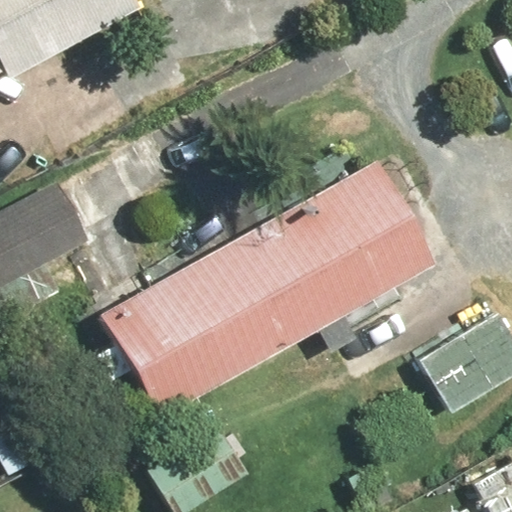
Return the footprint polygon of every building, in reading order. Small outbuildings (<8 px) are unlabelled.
[(0,0),(0,75),(4,82),(134,6),(130,0),(0,0)] [(424,265),(365,161),(234,235),(226,221),(140,269),(148,284),(97,313),(114,343),(89,357),(101,378),(125,364),(156,417),(310,329),(323,352),(351,336),(338,313),(424,265)] [(0,278),(78,234),(47,179),(0,205),(0,278)] [(511,366),(511,333),(495,306),(412,357),(443,408),(511,366)] [(177,511),(242,474),(212,424),(141,466),(167,511),(177,511)] [(386,455),(344,475),(361,511),(372,511),(406,496),(386,455)] [(511,511),(511,462),(470,482),(484,511),(511,511)]
